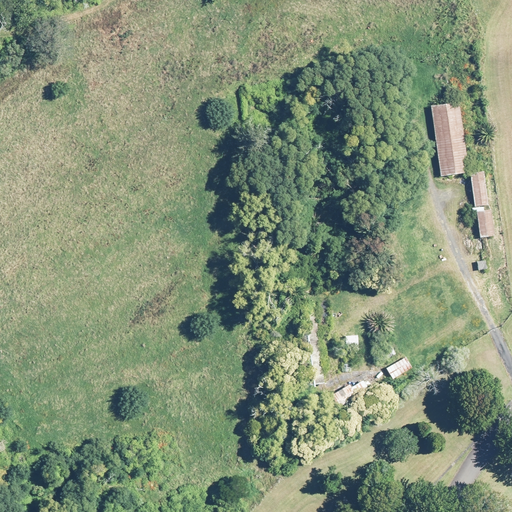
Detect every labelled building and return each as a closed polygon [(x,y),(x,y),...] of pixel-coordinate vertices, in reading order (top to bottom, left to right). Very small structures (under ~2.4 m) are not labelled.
[(452,91),(425,95),(435,163),(462,160),(452,91)] [(469,171),(452,174),(463,238),(481,235),(469,171)] [(315,303),(304,304),(314,385),(325,383),(315,303)] [(357,335),(345,335),(345,353),(341,353),(341,371),(351,371),(351,356),(357,356),(357,335)] [(405,356),(386,368),(393,379),(412,367),(405,356)] [(337,405),(357,392),(360,397),(370,390),(363,380),(355,385),(353,382),(331,396),(337,405)]
